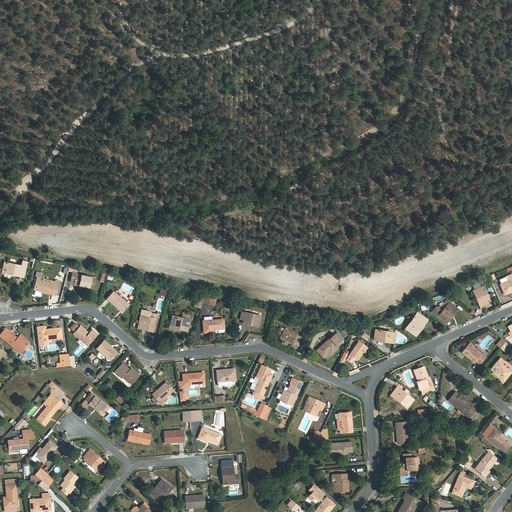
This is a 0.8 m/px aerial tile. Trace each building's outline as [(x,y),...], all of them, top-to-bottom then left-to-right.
[(26,267),(8,263),(5,273),(15,275),(15,272),(21,273),(24,274),(26,267)] [(74,284),(85,287),(93,289),(96,279),(78,275),(78,273),(73,271),(71,282),(74,283),(74,284)] [(502,286),(504,291),(511,288),(511,277),(509,279),(510,282),(502,286)] [(55,284),(35,279),(33,289),(35,290),(40,291),(57,296),(61,281),(56,280),(55,284)] [(479,297),(478,297),(481,306),(483,306),(484,309),(493,306),(485,286),(483,287),(481,283),(475,286),(479,297)] [(114,291),(106,299),(122,313),(129,305),(114,291)] [(204,297),(197,296),(194,308),(201,309),(204,297)] [(204,297),(203,303),(214,306),(216,300),(204,297)] [(451,313),(453,315),(458,309),(449,302),(441,312),(436,307),(432,313),(438,317),(440,314),(446,319),(451,313)] [(252,322),(252,325),(259,327),(262,315),(247,312),(244,319),(244,320),(252,322)] [(148,328),(147,330),(154,332),(157,315),(150,313),(149,317),(141,315),(140,321),(142,322),(142,326),(148,328)] [(405,328),(413,334),(418,328),(420,329),(424,324),(418,320),(421,316),(417,313),(405,328)] [(188,320),(181,319),(172,316),(170,325),(179,327),(179,329),(187,331),(189,320),(188,320)] [(418,320),(424,324),(427,320),(421,316),(418,320)] [(224,329),(224,320),(212,321),(204,321),(203,321),(204,329),(204,333),(213,332),(213,330),(215,330),(224,329)] [(138,328),(147,330),(148,328),(142,326),(142,322),(140,321),(138,328)] [(75,323),(70,328),(75,333),(80,327),(75,323)] [(47,341),(63,339),(62,328),(46,330),(46,326),(38,327),(40,344),(44,344),(43,341),(47,341)] [(99,334),(93,329),(89,333),(81,326),(80,327),(75,333),(73,335),(87,347),(99,334)] [(301,337),(284,328),(279,338),(296,346),(301,337)] [(373,340),(384,342),(385,339),(395,341),(396,333),(374,329),(373,340)] [(363,332),(360,337),(366,341),(370,336),(363,332)] [(11,340),(14,336),(10,333),(4,340),(20,354),(28,344),(19,338),(18,339),(15,343),(11,340)] [(22,334),(19,338),(28,344),(30,341),(22,334)] [(322,359),(328,354),(330,352),(332,354),(339,348),(337,345),(341,342),(335,334),(315,350),(322,359)] [(110,359),(111,361),(117,354),(116,353),(116,352),(104,341),(96,349),(109,360),(110,359)] [(368,348),(359,341),(346,359),(351,363),(354,359),(357,361),(363,351),(365,352),(368,348)] [(481,356),(482,353),(474,347),(475,346),(470,342),(467,345),(481,356)] [(486,356),(482,353),(481,356),(467,345),(461,352),(474,363),(476,361),(480,364),(486,356)] [(0,360),(3,357),(6,360),(10,356),(0,347),(0,360)] [(511,367),(500,357),(497,360),(511,372),(511,371),(511,367)] [(511,372),(497,360),(493,365),(496,369),(492,372),(503,382),(511,372)] [(123,363),(115,372),(122,378),(124,377),(132,384),(139,377),(137,376),(138,374),(131,368),(130,370),(123,363)] [(255,391),(263,395),(273,374),(270,372),(271,369),(262,365),(258,373),(261,378),(255,391)] [(432,386),(428,387),(425,378),(427,377),(424,367),(414,370),(418,380),(416,381),(420,390),(421,390),(423,395),(434,391),(432,386)] [(101,368),(95,376),(99,380),(106,372),(101,368)] [(218,382),(232,381),(236,381),(236,369),(217,370),(218,382)] [(205,372),(183,374),(184,381),(179,382),(179,387),(184,389),(190,389),(189,385),(206,384),(205,372)] [(303,383),(294,379),(292,384),(290,383),(285,394),(283,399),(283,398),(281,401),(292,406),(300,388),(303,383)] [(167,382),(156,392),(157,393),(153,396),(153,397),(151,399),(155,404),(158,402),(159,403),(174,390),(167,382)] [(85,390),(89,393),(93,389),(89,385),(85,390)] [(397,398),(396,400),(406,407),(413,398),(396,386),(390,394),(397,398)] [(448,400),(453,404),(455,401),(468,412),(466,415),(470,418),(476,410),(472,406),(474,404),(461,394),(459,395),(458,394),(455,391),(448,400)] [(53,395),(51,393),(43,404),(46,406),(47,405),(45,403),(53,395)] [(94,406),(103,414),(109,408),(91,393),(85,401),(88,404),(92,408),(94,406)] [(119,404),(124,399),(119,394),(114,399),(119,404)] [(63,403),(53,395),(45,403),(47,405),(46,406),(36,418),(45,426),(50,419),(48,417),(53,411),(55,413),(63,403)] [(317,408),(319,410),(322,411),(325,404),(317,400),(315,402),(309,399),(304,410),(313,415),(317,408)] [(453,404),(466,415),(468,412),(455,401),(453,404)] [(267,406),(261,404),(256,415),(262,419),(267,407),(267,406)] [(256,409),(246,405),(244,408),(254,414),(256,409)] [(94,406),(92,408),(102,416),(103,414),(94,406)] [(271,408),(267,407),(262,419),(266,421),(267,419),(266,418),(271,408)] [(224,409),(214,409),(214,426),(224,426),(224,409)] [(189,411),(190,422),(198,421),(197,411),(189,411)] [(339,413),(340,421),(342,421),(343,430),(341,430),(341,433),(352,432),(352,429),(353,429),(352,418),(349,419),(348,412),(339,413)] [(15,425),(19,428),(22,425),(25,421),(21,418),(15,425)] [(279,425),(269,419),(268,422),(278,428),(279,425)] [(396,423),(398,443),(409,442),(407,422),(396,423)] [(484,434),(501,448),(505,452),(510,447),(505,443),(499,437),(501,434),(491,425),(484,434)] [(221,435),(202,428),(198,439),(207,443),(208,441),(218,445),(221,435)] [(151,435),(130,430),(127,440),(149,445),(151,435)] [(165,444),(171,444),(171,441),(177,441),(177,443),(183,443),(183,430),(164,431),(165,444)] [(20,448),(21,449),(28,449),(28,438),(35,438),(34,433),(31,431),(25,431),(26,438),(9,439),(9,449),(20,448)] [(326,431),(322,431),(320,434),(317,440),(326,440),(326,431)] [(317,440),(320,434),(316,432),(311,441),(317,440)] [(57,447),(49,441),(42,450),(40,448),(37,452),(39,454),(36,457),(44,463),(57,447)] [(344,456),(344,453),(343,449),(348,449),(348,452),(353,452),(352,445),(352,442),(328,444),(329,457),(344,456)] [(87,459),(85,461),(99,473),(105,465),(98,459),(100,457),(90,449),(84,457),(85,458),(87,459)] [(475,468),(485,477),(489,472),(488,471),(497,458),(489,451),(475,468)] [(412,458),(412,454),(404,455),(404,459),(406,459),(407,464),(400,465),(401,474),(408,473),(407,471),(419,470),(418,457),(412,458)] [(471,459),(468,456),(461,464),(468,469),(471,465),(468,462),(471,459)] [(239,483),(238,474),(233,475),(233,465),(233,461),(223,461),(223,466),(221,466),(222,478),(225,477),(226,484),(239,483)] [(47,475),(40,469),(35,474),(42,480),(45,476),(47,475)] [(65,495),(68,493),(66,492),(71,486),(70,485),(76,478),(70,472),(63,479),(65,481),(60,486),(63,488),(60,491),(65,495)] [(460,476),(460,475),(452,493),(462,496),(465,487),(470,489),(474,481),(464,477),(466,473),(462,472),(460,476)] [(348,491),(347,479),(345,479),(345,474),(335,474),(336,492),(348,491)] [(51,481),(45,476),(42,480),(41,481),(47,486),(51,481)] [(162,480),(156,487),(158,488),(164,481),(162,480)] [(41,481),(38,485),(45,491),(48,487),(47,486),(41,481)] [(158,488),(156,487),(151,492),(162,501),(172,488),(164,481),(158,488)] [(14,504),(14,507),(18,507),(16,484),(5,485),(6,497),(6,500),(3,500),(3,508),(9,507),(8,505),(14,504)] [(312,492),(310,494),(314,498),(317,501),(320,499),(322,501),(313,511),(329,511),(335,505),(333,503),(326,497),(325,499),(322,496),(324,493),(314,484),(309,490),(312,492)] [(29,499),(30,511),(40,511),(41,510),(51,509),(50,493),(41,494),(41,499),(29,499)] [(406,500),(399,511),(412,511),(419,500),(407,493),(405,496),(404,498),(406,500)] [(196,499),(185,500),(186,508),(205,507),(204,495),(195,496),(196,499)]
